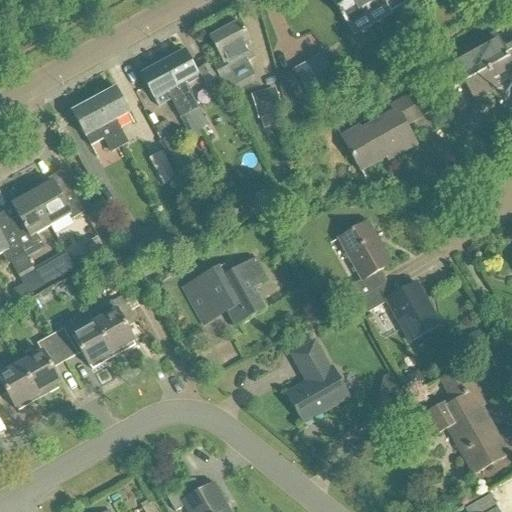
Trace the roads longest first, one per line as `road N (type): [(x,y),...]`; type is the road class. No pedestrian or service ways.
road 1 (residential): [(325,511),(233,435),(179,414),(140,426),(20,494)]
road 2 (unclassified): [(190,0),(23,93)]
